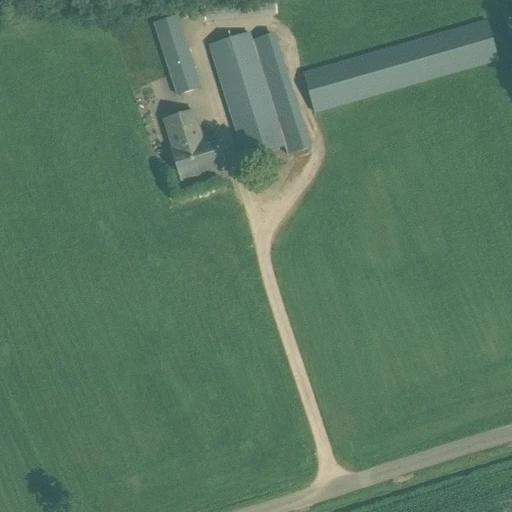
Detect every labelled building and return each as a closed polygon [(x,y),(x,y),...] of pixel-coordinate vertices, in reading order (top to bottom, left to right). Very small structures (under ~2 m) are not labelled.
[(179,18),(154,26),(177,99),(202,90),(179,18)] [(490,23),(305,74),(316,116),(500,63),(490,23)] [(251,36),(212,48),(246,161),(286,148),(278,124),(251,36)] [(195,114),(166,123),(174,151),(173,152),(183,184),(227,170),(217,138),(204,142),(195,114)] [(286,148),(288,156),(307,150),(298,118),(278,124),(286,148)]
